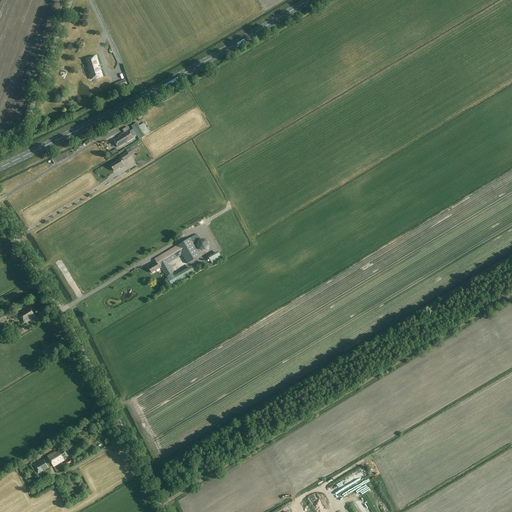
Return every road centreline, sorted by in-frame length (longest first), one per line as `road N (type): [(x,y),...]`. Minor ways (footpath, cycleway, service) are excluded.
road 1 (track): [(160,505),(511,296)]
road 2 (primary): [(0,167),(308,0)]
road 3 (unclassified): [(0,214),(64,316),(163,511)]
road 4 (unclassified): [(0,136),(25,121),(70,0)]
